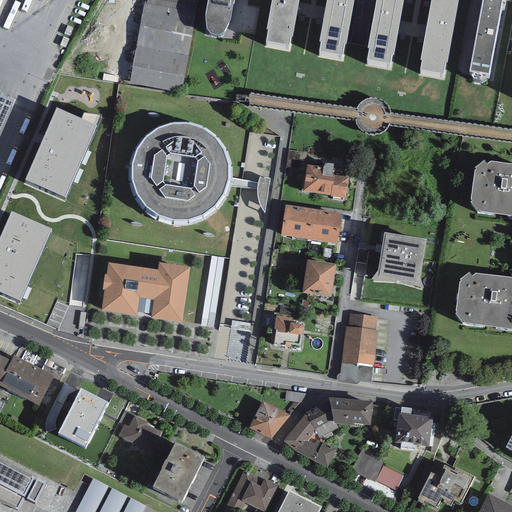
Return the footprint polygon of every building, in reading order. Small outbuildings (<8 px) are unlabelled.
[(199,0),(142,0),(142,2),(144,3),(129,83),(181,93),(196,13),(197,13),(199,0)] [(208,0),(205,17),(207,30),(210,34),(219,36),(224,32),(230,21),(233,0),(208,0)] [(271,0),(266,30),(268,31),(266,42),(289,46),(290,37),(292,37),(298,0),(271,0)] [(326,0),(319,42),(321,42),(319,52),(342,56),(344,44),(346,44),(353,0),(326,0)] [(376,0),(367,49),(369,49),(367,61),(390,65),(392,55),(393,56),(403,0),(376,0)] [(431,0),(420,60),(422,61),(420,70),(443,74),(445,63),(446,63),(457,0),(431,0)] [(482,0),(469,72),(471,73),(471,76),(473,78),(481,79),(485,77),(485,75),(489,75),(502,0),(482,0)] [(0,131),(13,101),(0,95),(0,131)] [(96,102),(96,114),(105,114),(105,102),(96,102)] [(96,127),(55,109),(43,139),(24,183),(65,200),(96,127)] [(231,167),(225,152),(216,140),(203,131),(189,126),(173,127),(158,132),(146,141),(137,154),(132,168),(133,184),(137,198),(147,211),(159,220),(174,224),(190,224),(204,219),(217,210),(226,197),(231,183),(231,167)] [(511,164),(491,162),(476,171),(472,200),(478,211),(511,216),(511,164)] [(323,167),(307,165),(304,191),(331,195),(331,196),(345,198),(348,178),(332,175),(334,164),(327,163),(326,164),(325,165),(324,166),(323,167)] [(309,239),(314,210),(286,206),(281,235),(309,239)] [(314,210),(309,239),(337,243),(341,214),(314,210)] [(52,231),(10,213),(0,237),(0,294),(21,303),(52,231)] [(427,241),(384,233),(377,277),(419,284),(427,241)] [(212,259),(203,329),(216,331),(221,288),(222,288),(225,260),(212,259)] [(336,265),(307,261),(303,293),(331,297),(336,265)] [(157,271),(108,264),(101,311),(182,323),(190,268),(158,264),(157,271)] [(511,278),(474,274),(461,282),(456,313),(463,323),(511,330),(511,278)] [(72,308),(81,308),(81,289),(72,289),(72,308)] [(346,326),(342,363),(357,365),(357,362),(373,364),(377,331),(375,331),(376,318),(350,314),(349,327),(346,326)] [(277,331),(287,333),(287,329),(286,318),(276,316),(275,326),(277,331)] [(300,324),(290,323),(289,334),(300,335),(303,333),(303,327),(300,324)] [(0,385),(39,405),(54,376),(14,356),(11,362),(1,357),(0,357),(0,385)] [(108,405),(80,391),(57,435),(86,449),(108,405)] [(371,425),(373,402),(328,398),(307,413),(284,441),(296,451),(327,467),(336,449),(316,440),(338,428),(338,424),(353,426),(353,423),(371,425)] [(290,415),(263,401),(248,427),(271,439),(290,415)] [(432,417),(399,413),(396,442),(430,447),(432,417)] [(161,430),(135,417),(129,426),(125,424),(119,436),(150,452),(161,430)] [(204,456),(176,442),(153,487),(181,501),(204,456)] [(385,459),(362,448),(352,471),(374,481),(385,459)] [(18,510),(37,479),(0,459),(0,501),(5,503),(18,510)] [(442,478),(431,473),(418,498),(420,499),(419,501),(424,503),(426,499),(436,505),(441,496),(447,499),(446,501),(450,503),(453,498),(461,502),(474,476),(449,464),(446,470),(442,478)] [(403,476),(383,466),(376,481),(396,491),(403,476)] [(264,511),(265,511),(280,486),(265,478),(264,480),(245,470),(226,506),(237,511),(239,511),(245,502),(264,511)] [(94,511),(108,486),(93,479),(75,511),(94,511)] [(119,511),(128,496),(113,488),(100,511),(119,511)] [(319,511),(322,507),(289,491),(278,511),(319,511)] [(511,511),(511,507),(489,495),(480,511),(511,511)] [(141,511),(145,505),(130,498),(122,511),(141,511)]
